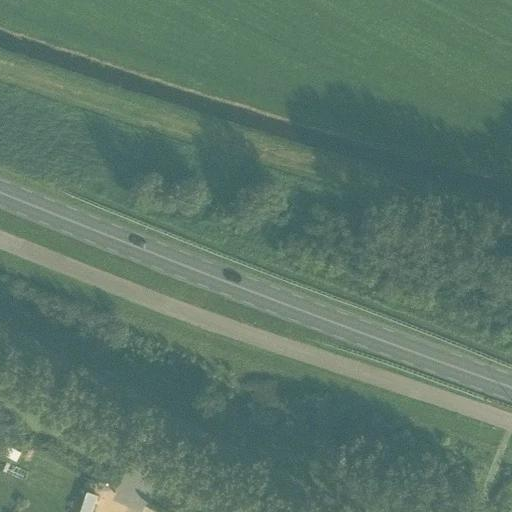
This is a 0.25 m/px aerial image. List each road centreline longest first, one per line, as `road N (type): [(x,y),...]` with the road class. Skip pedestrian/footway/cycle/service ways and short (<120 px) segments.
road 1 (primary): [(511,387),(0,191)]
road 2 (unclassified): [(346,511),(0,328)]
